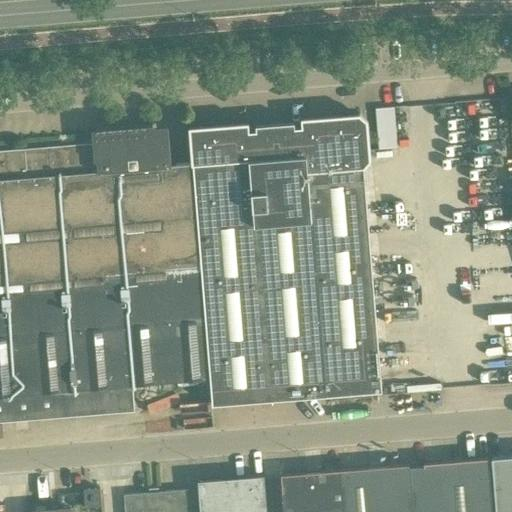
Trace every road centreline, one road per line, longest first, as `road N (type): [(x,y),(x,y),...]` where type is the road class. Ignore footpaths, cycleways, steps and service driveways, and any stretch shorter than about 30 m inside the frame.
road 1 (unclassified): [(0,464),(511,421)]
road 2 (unclassified): [(511,62),(0,104)]
road 3 (secondary): [(0,16),(219,0)]
